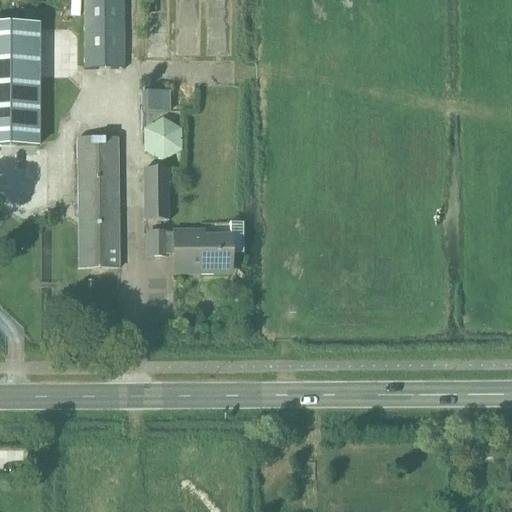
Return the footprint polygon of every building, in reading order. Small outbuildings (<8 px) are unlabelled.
[(82,0),(83,69),(123,69),(122,0),(82,0)] [(0,146),(36,147),(37,27),(0,26),(0,146)] [(143,111),(170,111),(170,90),(143,91),(143,111)] [(142,153),(161,164),(180,153),(180,131),(161,120),(142,131),(142,153)] [(117,139),(77,139),(78,270),(118,270),(117,139)] [(167,221),(167,168),(143,168),(143,220),(167,221)] [(212,272),(228,272),(229,238),(201,238),(201,233),(165,233),(165,232),(147,232),(147,256),(165,256),(165,254),(173,254),(173,267),(199,267),(199,274),(212,274),(212,272)]
